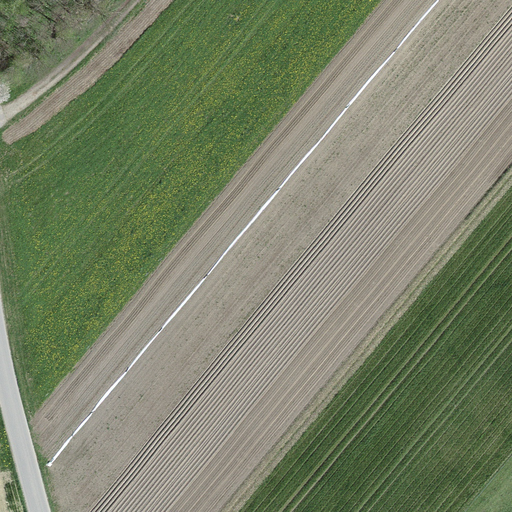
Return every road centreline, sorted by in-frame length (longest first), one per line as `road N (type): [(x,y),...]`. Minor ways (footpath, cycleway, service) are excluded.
road 1 (track): [(126,0),(63,70),(0,112)]
road 2 (tertiary): [(0,352),(41,511)]
